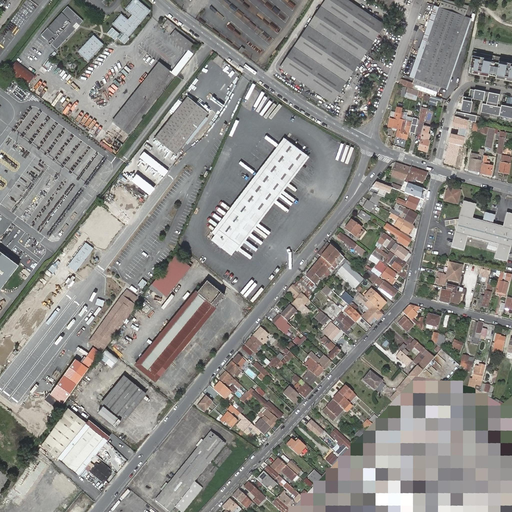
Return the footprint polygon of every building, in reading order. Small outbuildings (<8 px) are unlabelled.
[(150,11),(137,0),(134,0),(127,9),(133,14),(128,20),(122,15),(114,24),(128,36),(150,11)] [(384,26),(345,0),(326,0),(281,68),(297,78),(294,83),(298,86),(301,81),(333,102),(384,26)] [(469,4),(451,0),(440,0),(439,6),(412,83),(400,79),(399,84),(403,86),(407,87),(413,88),(414,84),(438,91),(440,86),(449,57),(452,58),(455,49),(452,48),(464,15),(469,4)] [(57,48),(84,20),(69,6),(68,6),(63,11),(42,34),(57,48)] [(464,15),(452,48),(455,49),(452,58),(449,57),(440,86),(447,88),(471,17),(464,15)] [(177,26),(168,20),(166,22),(175,29),(177,26)] [(174,74),(177,76),(193,54),(190,51),(194,45),(174,30),(170,36),(188,50),(172,72),(174,74)] [(94,35),(78,52),(89,61),(104,44),(94,35)] [(111,55),(116,49),(111,44),(106,49),(111,55)] [(511,62),(472,55),(469,72),(511,80),(511,62)] [(34,75),(16,61),(8,72),(26,86),(34,75)] [(160,62),(113,122),(128,134),(174,74),(172,72),(160,62)] [(30,82),(26,88),(37,96),(41,89),(30,82)] [(413,88),(419,90),(423,92),(431,94),(436,96),(438,91),(414,84),(413,88)] [(419,90),(413,88),(407,87),(405,94),(414,96),(414,99),(416,100),(417,97),(419,90)] [(475,90),(470,89),(469,97),(472,98),(484,100),(485,91),(475,89),(475,90)] [(500,94),(489,92),(487,104),(497,106),(500,94)] [(208,112),(187,96),(154,137),(175,153),(208,112)] [(469,97),(464,96),(461,110),(470,112),(472,101),(471,101),(472,98),(469,97)] [(487,104),(483,103),(481,112),(499,115),(501,107),(497,106),(487,104)] [(511,106),(502,104),(501,107),(499,115),(511,117),(511,106)] [(426,110),(421,109),(418,121),(417,121),(417,120),(413,119),(409,134),(413,135),(416,126),(417,126),(415,135),(421,136),(423,127),(424,119),(426,110)] [(477,115),(456,111),(455,116),(469,119),(476,121),(477,115)] [(388,126),(393,127),(397,128),(400,113),(396,112),(394,119),(390,118),(388,126)] [(407,113),(402,112),(396,135),(407,138),(413,117),(406,116),(407,113)] [(469,119),(455,116),(452,125),(460,126),(458,135),(451,133),(444,162),(455,165),(460,145),(463,146),(469,119)] [(482,124),(481,131),(480,131),(488,133),(489,126),(482,124)] [(488,133),(485,146),(492,147),(496,128),(489,126),(488,133)] [(421,136),(418,149),(427,151),(429,140),(428,140),(429,134),(426,134),(428,128),(423,127),(421,136)] [(211,239),(225,250),(231,254),(307,153),(287,138),(280,148),(211,239)] [(280,148),(280,143),(209,238),(211,239),(280,148)] [(481,160),(482,161),(485,146),(481,146),(480,149),(481,149),(480,155),(471,153),(468,169),(479,171),(481,160)] [(142,151),(138,158),(164,175),(169,168),(142,151)] [(501,156),(498,172),(508,174),(511,159),(510,159),(510,158),(501,156)] [(405,180),(407,178),(406,177),(407,174),(410,168),(396,164),(393,174),(401,177),(401,179),(405,180)] [(483,164),(481,173),(491,175),(493,166),(483,164)] [(427,173),(412,168),(401,190),(405,193),(406,193),(411,181),(413,182),(414,179),(422,181),(423,179),(424,179),(427,173)] [(451,187),(446,190),(444,200),(458,203),(461,190),(451,187)] [(376,204),(381,196),(374,193),(369,201),(376,204)] [(410,196),(407,202),(398,199),(397,202),(415,210),(419,201),(410,196)] [(374,204),(367,200),(363,207),(371,211),(374,204)] [(473,207),(464,204),(452,247),(464,250),(467,236),(499,244),(495,258),(507,262),(511,243),(511,216),(509,216),(505,228),(492,225),(494,215),(486,213),(483,223),(470,219),(473,207)] [(391,208),(389,212),(412,225),(417,215),(400,205),(399,205),(396,211),(394,210),(391,208)] [(363,219),(366,214),(362,211),(358,216),(363,219)] [(412,225),(393,214),(391,217),(399,221),(398,224),(403,227),(401,229),(401,230),(409,235),(414,226),(412,225)] [(361,228),(352,220),(345,228),(355,236),(359,239),(365,230),(361,228)] [(407,247),(411,240),(387,224),(385,228),(396,235),(397,234),(400,236),(399,237),(397,241),(407,247)] [(365,251),(340,232),(337,237),(362,255),(365,251)] [(391,240),(385,235),(379,243),(382,245),(386,239),(390,242),(391,240)] [(93,248),(85,242),(67,266),(75,272),(93,248)] [(327,242),(317,253),(321,257),(331,245),(327,242)] [(399,272),(405,263),(396,257),(397,256),(390,251),(387,255),(381,251),(384,247),(377,242),(375,245),(376,246),(371,254),(381,262),(387,266),(388,264),(399,272)] [(183,249),(177,244),(174,251),(173,252),(176,254),(152,284),(164,293),(167,296),(192,264),(187,260),(185,262),(177,255),(181,250),(183,249)] [(321,257),(331,266),(335,269),(337,271),(347,260),(344,258),(331,245),(321,257)] [(392,248),(390,251),(403,260),(408,253),(399,245),(395,250),(392,248)] [(0,289),(19,265),(0,250),(0,289)] [(381,262),(371,254),(369,260),(378,265),(375,269),(373,272),(379,277),(380,276),(391,283),(395,279),(393,278),(396,274),(380,263),(381,262)] [(310,270),(319,279),(331,266),(321,257),(310,270)] [(345,262),(338,270),(356,287),(364,279),(345,262)] [(462,266),(449,263),(447,273),(460,276),(461,272),(462,266)] [(47,269),(52,273),(57,267),(52,264),(47,269)] [(481,267),(479,274),(482,275),(482,277),(483,277),(482,282),(484,283),(483,285),(478,306),(481,307),(485,291),(486,286),(491,269),(481,267)] [(313,284),(314,285),(319,279),(310,270),(305,276),(313,284)] [(373,274),(368,270),(365,274),(370,277),(369,279),(380,286),(380,287),(382,288),(393,297),(397,291),(384,282),(377,278),(378,277),(373,274)] [(450,274),(447,273),(445,273),(439,271),(439,273),(438,273),(435,284),(441,286),(441,285),(445,286),(446,282),(442,281),(442,279),(446,280),(446,279),(448,280),(450,274)] [(450,274),(448,280),(458,282),(460,276),(450,274)] [(298,281),(294,285),(304,294),(307,297),(308,298),(312,295),(310,293),(316,287),(314,285),(313,284),(304,275),(299,281),(298,281)] [(137,285),(143,288),(146,281),(141,278),(137,285)] [(192,301),(141,364),(155,375),(213,304),(215,306),(224,294),(221,291),(207,280),(197,291),(191,300),(192,301)] [(505,283),(500,282),(497,292),(506,294),(507,287),(504,286),(505,283)] [(164,293),(152,284),(149,287),(161,297),(164,293)] [(307,297),(304,294),(303,295),(292,285),(288,288),(296,295),(299,298),(297,299),(292,304),(297,308),(302,303),(307,297)] [(326,285),(320,290),(327,297),(333,291),(326,285)] [(457,287),(447,285),(446,290),(451,292),(449,301),(459,304),(463,288),(461,288),(459,288),(458,294),(455,294),(457,287)] [(382,288),(380,291),(391,300),(393,297),(382,288)] [(364,296),(379,310),(385,302),(379,296),(377,298),(374,295),(376,293),(371,289),(364,296)] [(441,289),(438,301),(449,304),(449,301),(451,292),(446,290),(445,292),(443,291),(443,290),(441,289)] [(135,305),(141,297),(139,295),(137,297),(126,290),(122,295),(93,336),(89,341),(95,345),(99,348),(102,351),(105,347),(106,345),(135,305)] [(485,291),(481,307),(487,308),(491,292),(485,291)] [(345,292),(341,297),(349,305),(350,305),(355,310),(358,307),(351,302),(354,300),(345,292)] [(377,320),(383,314),(379,310),(364,296),(360,293),(356,298),(364,305),(365,305),(369,308),(363,316),(369,322),(371,319),(375,322),(377,320)] [(318,308),(322,304),(315,296),(311,300),(318,308)] [(302,303),(297,308),(305,316),(310,311),(302,303)] [(329,307),(323,313),(329,318),(332,321),(333,322),(337,317),(341,313),(342,314),(344,312),(333,303),(332,304),(336,309),(334,311),(329,307)] [(409,304),(402,312),(421,330),(423,322),(424,318),(421,318),(420,324),(412,318),(416,314),(414,313),(415,312),(412,309),(415,306),(411,305),(409,304)] [(287,321),(296,311),(290,305),(280,315),(283,317),(287,321)] [(349,305),(349,306),(360,316),(361,315),(358,313),(355,310),(350,305),(349,305)] [(349,306),(344,312),(355,322),(360,316),(349,306)] [(325,323),(329,318),(323,313),(321,311),(318,315),(325,323)] [(355,322),(344,312),(342,314),(341,313),(337,317),(333,322),(341,329),(345,333),(347,330),(350,327),(355,322)] [(280,315),(279,314),(273,321),(278,326),(277,326),(286,335),(288,332),(287,331),(290,327),(286,323),(288,322),(287,321),(283,317),(280,315)] [(402,314),(395,321),(397,323),(404,316),(402,314)] [(423,322),(421,330),(423,332),(425,326),(426,327),(427,325),(432,326),(437,327),(440,317),(428,314),(426,323),(423,322)] [(325,323),(318,315),(315,318),(323,325),(325,323)] [(404,317),(398,323),(407,331),(413,325),(404,317)] [(341,329),(333,322),(332,321),(330,323),(339,331),(341,329)] [(484,323),(478,322),(475,337),(472,336),(470,343),(478,345),(480,338),(479,338),(481,330),(482,330),(482,329),(484,323)] [(331,340),(339,331),(330,323),(322,332),(331,340)] [(261,327),(253,336),(263,345),(264,343),(268,340),(265,337),(268,334),(261,327)] [(289,330),(300,339),(303,335),(292,327),(289,330)] [(438,334),(436,344),(441,349),(442,350),(445,336),(438,334)] [(500,349),(500,352),(501,352),(505,337),(500,336),(496,335),(494,343),(496,343),(497,344),(497,348),(500,349)] [(253,336),(245,345),(253,352),(254,353),(256,355),(258,352),(255,349),(259,345),(261,347),(263,345),(253,336)] [(298,346),(305,338),(304,337),(303,336),(299,340),(296,344),(298,346)] [(414,340),(410,344),(420,352),(412,362),(422,371),(434,357),(414,340)] [(461,349),(463,344),(454,340),(452,346),(453,346),(451,351),(455,353),(457,348),(461,349)] [(336,348),(337,348),(330,342),(326,346),(331,350),(332,351),(331,353),(328,356),(332,359),(340,351),(336,348)] [(289,351),(284,347),(280,343),(277,346),(285,353),(282,356),(280,353),(276,357),(277,357),(281,361),(284,357),(289,351)] [(406,347),(402,343),(397,348),(400,351),(405,355),(407,352),(404,349),(406,347)] [(64,402),(102,351),(95,345),(83,360),(77,356),(51,392),(64,402)] [(253,352),(245,345),(242,349),(250,356),(253,352)] [(100,356),(106,361),(112,366),(115,362),(119,358),(106,348),(100,356)] [(293,355),(289,351),(284,357),(285,358),(288,360),(293,355)] [(400,351),(395,356),(405,365),(410,360),(400,351)] [(312,353),(309,356),(311,358),(324,370),(330,362),(323,355),(319,360),(312,353)] [(233,361),(232,362),(238,368),(240,369),(241,370),(242,369),(241,368),(242,367),(241,366),(245,361),(242,358),(238,354),(233,361)] [(460,366),(464,367),(463,370),(469,371),(470,368),(471,368),(473,358),(463,355),(460,366)] [(269,364),(270,365),(277,357),(276,357),(275,356),(269,364)] [(275,367),(281,361),(277,357),(270,365),(271,367),(273,369),(275,367)] [(324,370),(311,358),(304,365),(307,368),(317,377),(324,370)] [(238,368),(232,362),(226,369),(233,375),(234,374),(238,368)] [(256,362),(253,366),(258,371),(261,373),(265,377),(267,375),(268,374),(268,373),(256,362)] [(470,379),(468,389),(473,390),(479,391),(480,388),(475,387),(476,385),(475,386),(476,380),(481,381),(484,366),(479,364),(478,367),(476,366),(473,379),(470,379)] [(417,366),(408,377),(413,381),(422,371),(417,366)] [(238,368),(234,374),(237,377),(242,371),(238,368)] [(317,377),(307,368),(306,370),(308,372),(305,375),(303,378),(306,381),(310,385),(317,377)] [(247,374),(253,379),(256,375),(250,370),(247,374)] [(240,384),(226,371),(219,379),(228,387),(231,383),(230,382),(231,380),(233,382),(238,387),(240,384)] [(375,390),(376,389),(381,382),(383,381),(370,371),(363,381),(375,390)] [(305,399),(313,390),(300,379),(296,375),(292,379),(298,384),(294,389),(297,391),(305,399)] [(393,398),(397,401),(402,395),(413,381),(408,377),(396,390),(398,392),(393,398)] [(103,405),(98,412),(116,426),(121,420),(119,418),(142,390),(128,378),(105,407),(103,405)] [(223,397),(229,390),(220,382),(214,389),(216,391),(223,397)] [(379,392),(385,385),(381,382),(376,389),(379,392)] [(283,394),(294,403),(296,400),(295,399),(296,397),(298,394),(294,390),(290,386),(283,394)] [(353,392),(346,386),(339,393),(346,400),(353,392)] [(258,387),(255,390),(262,397),(265,393),(258,387)] [(225,399),(231,392),(229,390),(223,397),(225,399)] [(277,419),(278,419),(282,415),(268,402),(267,403),(254,391),(251,394),(250,395),(252,397),(267,409),(277,419)] [(356,395),(353,392),(346,400),(350,403),(356,395)] [(60,401),(50,393),(45,399),(55,407),(60,401)] [(339,393),(333,399),(344,409),(349,403),(350,403),(346,400),(339,393)] [(242,402),(243,402),(248,398),(248,397),(246,395),(245,394),(240,399),(242,402)] [(206,396),(197,407),(205,412),(213,402),(211,400),(206,396)] [(334,420),(344,409),(333,399),(326,407),(323,410),(330,416),(334,420)] [(351,404),(349,403),(344,409),(345,411),(346,411),(347,412),(353,406),(351,404)] [(425,424),(435,440),(464,420),(454,404),(425,424)] [(470,405),(463,410),(468,417),(475,412),(470,405)] [(87,421),(69,406),(43,443),(58,456),(87,421)] [(258,435),(261,432),(255,427),(254,426),(247,420),(240,414),(236,410),(235,408),(233,410),(234,411),(233,412),(245,422),(244,424),(241,421),(238,425),(240,427),(240,428),(247,434),(252,429),(258,435)] [(259,416),(262,419),(272,428),(275,425),(273,423),(274,422),(277,419),(267,409),(262,415),(261,414),(259,416)] [(334,420),(336,422),(346,411),(345,411),(344,409),(334,420)] [(227,423),(231,427),(237,420),(228,412),(226,414),(229,417),(227,419),(224,416),(220,420),(223,423),(225,421),(227,423)] [(372,423),(377,417),(374,414),(369,420),(372,423)] [(57,458),(59,460),(66,452),(88,424),(106,439),(83,466),(77,474),(79,476),(111,437),(89,419),(87,421),(58,456),(57,458)] [(261,420),(255,427),(261,432),(263,435),(270,427),(261,420)] [(311,420),(306,426),(315,434),(319,437),(324,431),(320,428),(311,420)] [(363,428),(368,432),(374,425),(368,420),(366,422),(368,423),(363,428)] [(66,452),(59,460),(77,474),(83,466),(81,464),(103,437),(90,426),(67,453),(66,452)] [(511,462),(486,426),(463,442),(496,490),(511,479),(511,462)] [(354,436),(359,441),(368,432),(363,428),(363,427),(354,436)] [(163,491),(155,500),(170,511),(226,443),(211,431),(168,484),(163,491)] [(339,456),(342,459),(344,457),(354,446),(342,435),(338,431),(333,436),(336,439),(338,442),(337,443),(341,447),(343,444),(346,447),(340,453),(341,454),(339,456)] [(409,435),(388,450),(398,465),(420,451),(409,435)] [(294,440),(288,447),(298,455),(306,446),(298,439),(296,437),(294,440)] [(334,452),(332,454),(340,460),(341,458),(334,452)] [(340,460),(332,454),(332,453),(326,460),(333,467),(340,460)] [(445,454),(409,480),(425,503),(462,478),(445,454)] [(19,505),(46,463),(33,455),(6,497),(19,505)] [(354,468),(359,475),(375,464),(370,457),(354,468)] [(293,479),(297,475),(278,458),(271,466),(278,473),(281,471),(292,481),(293,479)] [(298,473),(301,469),(290,460),(286,465),(298,473)] [(294,500),(299,504),(304,499),(303,498),(300,495),(292,488),(287,483),(278,475),(268,466),(264,471),(274,480),(276,478),(285,485),(284,486),(289,491),(290,490),(297,497),(294,500)] [(314,470),(308,476),(317,485),(324,478),(314,470)] [(274,481),(264,471),(257,479),(256,479),(267,488),(270,485),(273,488),(277,484),(274,481)] [(61,474),(53,483),(67,495),(74,487),(61,474)] [(363,479),(368,487),(375,482),(370,475),(363,479)] [(306,478),(304,480),(310,487),(313,484),(306,478)] [(472,479),(429,509),(431,511),(477,511),(490,503),(472,479)] [(409,511),(388,481),(383,484),(371,492),(378,503),(384,511),(409,511)] [(180,509),(183,511),(202,488),(195,482),(176,506),(176,507),(180,509)] [(265,497),(249,482),(245,487),(248,490),(256,498),(254,500),(258,505),(265,497)] [(239,489),(232,496),(244,506),(246,507),(252,502),(246,496),(239,489)] [(256,498),(248,490),(245,493),(254,500),(256,498)] [(284,490),(282,492),(280,495),(285,501),(283,503),(286,505),(289,502),(291,504),(293,501),(284,494),(286,492),(284,490)] [(350,511),(341,499),(339,497),(337,493),(319,506),(324,511),(323,511),(350,511)] [(277,498),(283,503),(285,501),(280,495),(277,498)] [(292,511),(288,508),(279,500),(277,498),(276,497),(272,501),(274,505),(281,511),(292,511)] [(230,499),(222,507),(226,510),(227,511),(228,511),(232,511),(238,506),(230,499)] [(303,502),(293,511),(298,511),(305,505),(303,502)]
